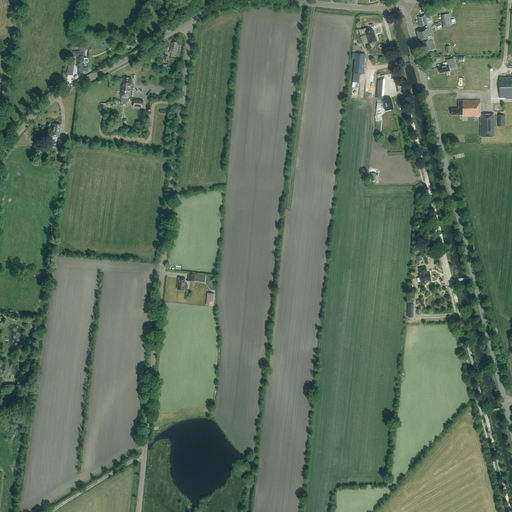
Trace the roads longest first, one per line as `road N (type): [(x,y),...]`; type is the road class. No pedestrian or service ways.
road 1 (unclassified): [(138,511),(187,23)]
road 2 (tertiary): [(505,402),(404,4)]
road 3 (track): [(510,511),(410,113)]
road 4 (unclassified): [(0,155),(41,108),(187,23)]
